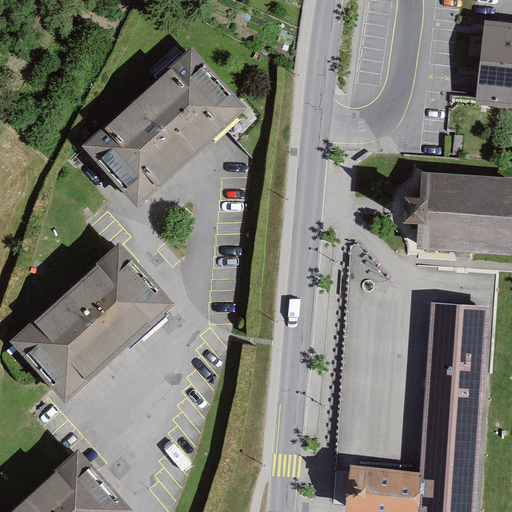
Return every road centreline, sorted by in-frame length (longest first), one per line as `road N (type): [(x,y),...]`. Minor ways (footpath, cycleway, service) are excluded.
road 1 (secondary): [(284,511),(309,119),(329,0)]
road 2 (unknown): [(152,511),(229,151)]
